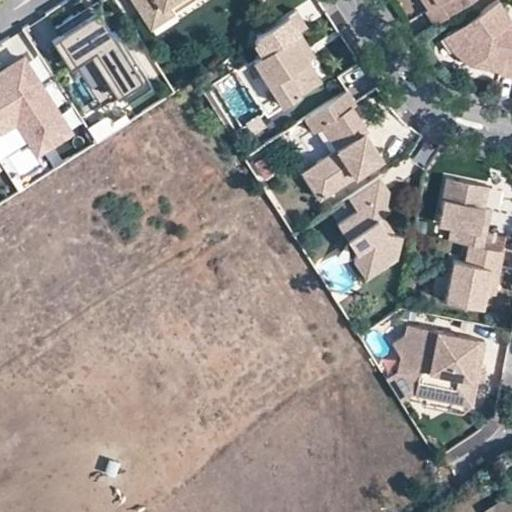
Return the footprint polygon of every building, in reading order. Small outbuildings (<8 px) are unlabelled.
[(133,0),(143,14),(160,3),(166,13),(185,0),(133,0)] [(437,1),(436,0),(419,0),(425,9),(437,1)] [(436,0),(437,1),(425,9),(421,11),(430,25),(467,0),(436,0)] [(469,60),(477,54),(484,56),(483,64),(501,67),(501,71),(511,72),(511,19),(498,0),(495,0),(444,35),(454,49),(469,60)] [(160,3),(143,14),(149,23),(166,13),(160,3)] [(255,33),(254,38),(295,12),(293,9),(255,33)] [(317,78),(305,60),(300,51),(308,46),(297,30),(304,25),(295,12),(254,38),(263,52),(254,58),(282,102),(317,78)] [(125,97),(147,84),(106,14),(57,41),(75,73),(103,57),(125,97)] [(308,46),(300,51),(305,60),(312,54),(308,46)] [(0,133),(21,121),(42,155),(77,134),(29,54),(0,71),(0,133)] [(483,64),(484,56),(477,54),(469,60),(483,64)] [(373,142),(367,144),(360,133),(366,130),(368,129),(353,105),(358,102),(348,87),(308,114),(317,128),(324,124),(333,118),(347,141),(339,147),(317,161),(314,182),(322,196),(382,156),(373,142)] [(333,118),(324,124),(339,147),(347,141),(333,118)] [(367,144),(373,142),(366,130),(360,133),(367,144)] [(305,168),(314,182),(317,161),(305,168)] [(339,221),(349,236),(358,247),(354,261),(381,265),(396,255),(401,232),(396,231),(389,231),(378,216),(384,214),(392,209),(382,193),(391,189),(381,174),(349,195),(359,208),(339,221)] [(486,231),(478,229),(482,207),(486,185),(446,176),(437,222),(450,225),(448,240),(468,244),(483,247),(486,231)] [(478,229),(486,231),(491,208),(482,207),(478,229)] [(389,231),(396,231),(384,214),(378,216),(389,231)] [(482,305),(485,291),(491,267),(501,268),(504,251),(483,247),(468,244),(464,260),(452,258),(448,278),(444,298),(482,305)] [(381,265),(354,261),(365,276),(381,265)] [(501,268),(491,267),(485,291),(496,293),(501,268)] [(403,360),(402,373),(420,377),(416,394),(468,405),(471,406),(476,383),(478,372),(479,365),(483,342),(408,327),(391,346),(403,360)] [(476,383),(484,384),(485,375),(484,372),(478,372),(476,383)] [(490,511),(511,511),(511,491),(488,507),(490,511)]
